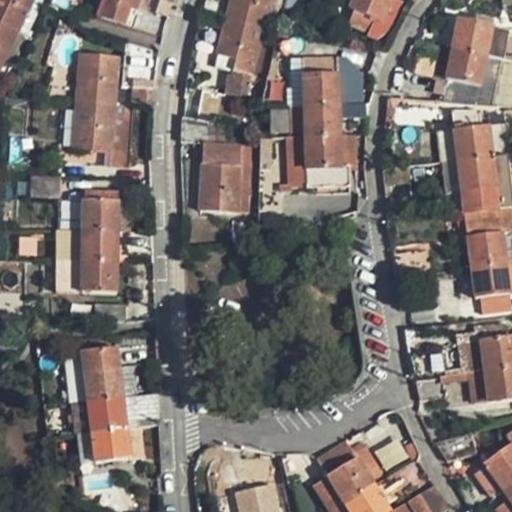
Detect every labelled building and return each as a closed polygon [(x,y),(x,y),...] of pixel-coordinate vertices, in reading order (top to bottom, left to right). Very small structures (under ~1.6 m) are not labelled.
[(0,0),(0,25),(16,33),(31,0),(0,0)] [(31,0),(16,33),(23,37),(42,0),(31,0)] [(142,32),(147,13),(134,8),(106,0),(100,0),(95,18),(142,32)] [(106,0),(134,8),(137,0),(106,0)] [(151,0),(137,0),(134,8),(147,13),(151,0)] [(205,0),(201,15),(224,21),(230,2),(224,0),(205,0)] [(261,31),(269,0),(230,0),(230,2),(224,21),(261,31)] [(374,26),(389,33),(402,6),(388,0),(353,0),(347,14),(353,16),(374,26)] [(369,37),(374,26),(353,16),(348,28),(369,37)] [(224,21),(215,57),(232,62),(228,72),(243,77),(248,78),(261,31),(224,21)] [(455,23),(450,52),(487,59),(491,32),(492,29),(455,23)] [(0,66),(16,33),(0,25),(0,66)] [(503,55),(508,31),(494,28),(490,53),(503,55)] [(261,31),(248,78),(265,84),(275,35),(261,31)] [(122,88),(148,89),(150,54),(123,46),(122,88)] [(450,52),(434,49),(428,81),(445,84),(450,52)] [(450,52),(445,84),(481,89),(487,59),(450,52)] [(228,72),(232,62),(215,57),(212,67),(228,72)] [(78,58),(78,103),(115,104),(117,59),(78,58)] [(297,62),(300,109),(335,108),(334,77),(334,61),(297,62)] [(228,72),(224,86),(239,90),(243,77),(228,72)] [(352,108),(352,76),(334,77),(335,108),(352,108)] [(405,77),(400,102),(442,105),(445,84),(428,81),(405,77)] [(7,95),(18,100),(24,87),(14,82),(7,95)] [(445,84),(442,105),(478,107),(481,89),(445,84)] [(218,105),(237,110),(243,91),(239,90),(224,86),(218,105)] [(210,126),(217,127),(217,107),(183,102),(182,123),(210,126)] [(113,152),(115,104),(78,103),(76,150),(113,152)] [(115,104),(113,152),(130,152),(131,113),(123,113),(123,104),(115,104)] [(131,113),(131,105),(123,104),(123,113),(131,113)] [(300,109),(301,139),(338,139),(336,123),(335,108),(300,109)] [(352,108),(335,108),(336,123),(363,120),(362,108),(352,108)] [(386,108),(382,131),(411,133),(412,110),(386,108)] [(287,139),(301,139),(300,109),(285,109),(287,139)] [(432,111),(440,163),(454,162),(451,133),(448,112),(432,111)] [(448,112),(451,133),(488,129),(486,112),(448,112)] [(486,112),(488,129),(507,125),(506,113),(486,112)] [(181,146),(200,147),(200,145),(209,146),(210,126),(182,123),(181,138),(181,146)] [(488,129),(492,158),(506,156),(511,155),(507,125),(488,129)] [(234,142),(246,143),(246,130),(236,129),(234,142)] [(451,133),(454,162),(492,158),(488,129),(451,133)] [(339,171),(346,170),(351,170),(350,138),(338,139),(339,171)] [(288,192),(304,192),(304,173),(301,139),(287,139),(285,139),(288,192)] [(301,139),(304,173),(339,171),(338,139),(301,139)] [(258,140),(257,164),(269,164),(269,140),(258,140)] [(200,147),(200,166),(239,167),(239,147),(209,146),(200,145),(200,147)] [(248,148),(239,147),(239,167),(236,212),(245,212),(246,187),(248,148)] [(130,164),(130,152),(113,152),(113,163),(130,164)] [(492,158),(495,186),(509,184),(506,156),(492,158)] [(454,162),(458,191),(473,190),(496,187),(495,186),(492,158),(454,162)] [(200,166),(197,211),(236,212),(239,167),(200,166)] [(304,173),(304,192),(347,191),(346,170),(339,171),(304,173)] [(62,180),(33,179),(34,198),(62,198),(62,180)] [(473,190),(476,214),(498,211),(511,209),(511,207),(509,184),(495,186),(496,187),(473,190)] [(246,187),(245,212),(256,212),(256,187),(246,187)] [(458,191),(462,216),(476,214),(473,190),(458,191)] [(81,193),(80,204),(116,204),(116,232),(126,232),(126,193),(81,193)] [(80,204),(80,231),(116,232),(116,204),(80,204)] [(511,209),(498,211),(500,230),(511,228),(511,209)] [(462,216),(465,235),(500,230),(498,211),(476,214),(462,216)] [(465,235),(470,268),(505,263),(500,230),(465,235)] [(80,262),(80,231),(57,231),(57,262),(80,262)] [(80,231),(80,262),(115,262),(116,232),(80,231)] [(420,255),(393,259),(395,279),(422,275),(420,255)] [(79,291),(80,262),(59,262),(58,291),(79,291)] [(79,291),(115,292),(115,262),(80,262),(79,291)] [(470,268),(475,300),(510,294),(505,263),(470,268)] [(508,299),(482,302),(484,315),(509,311),(508,299)] [(90,305),(90,320),(122,320),(121,306),(90,305)] [(480,342),(511,337),(511,334),(509,314),(475,319),(477,331),(457,335),(458,344),(480,342)] [(511,337),(480,342),(485,373),(511,368),(511,337)] [(463,375),(485,373),(480,342),(458,344),(463,375)] [(77,354),(84,402),(119,398),(113,350),(77,354)] [(77,354),(57,357),(65,405),(84,402),(77,354)] [(438,357),(412,361),(415,382),(440,378),(438,357)] [(489,402),(511,397),(511,368),(485,373),(489,402)] [(463,375),(467,405),(489,402),(485,373),(463,375)] [(444,399),(440,378),(415,382),(418,402),(444,399)] [(156,394),(130,396),(132,415),(157,412),(156,394)] [(130,396),(119,398),(124,431),(134,430),(132,415),(130,396)] [(84,402),(89,435),(124,431),(119,398),(84,402)] [(65,405),(69,437),(89,435),(84,402),(65,405)] [(157,426),(157,412),(132,415),(134,430),(138,429),(157,426)] [(511,428),(503,436),(511,447),(511,448),(511,428)] [(141,459),(138,429),(134,430),(124,431),(127,461),(141,459)] [(93,465),(127,461),(124,431),(89,435),(93,465)] [(75,476),(94,474),(93,465),(89,435),(69,437),(75,476)] [(473,457),(467,435),(433,447),(445,464),(473,457)] [(383,470),(407,458),(397,437),(372,449),(383,470)] [(315,461),(326,479),(353,463),(350,458),(342,445),(315,461)] [(502,491),(511,484),(511,448),(511,447),(476,472),(491,493),(494,497),(502,491)] [(362,451),(350,458),(353,463),(369,489),(380,482),(362,451)] [(353,463),(326,479),(342,506),(369,489),(353,463)] [(485,498),(491,493),(476,472),(470,476),(485,498)] [(314,485),(329,511),(330,511),(342,506),(326,479),(314,485)] [(511,484),(502,491),(507,499),(511,505),(511,484)] [(292,511),(285,487),(272,490),(277,511),(292,511)] [(382,511),(369,489),(342,506),(345,511),(382,511)] [(277,511),(272,490),(249,494),(250,505),(234,508),(235,511),(277,511)] [(447,511),(448,511),(435,491),(408,509),(409,511),(447,511)] [(511,511),(511,505),(507,499),(490,511),(511,511)]
